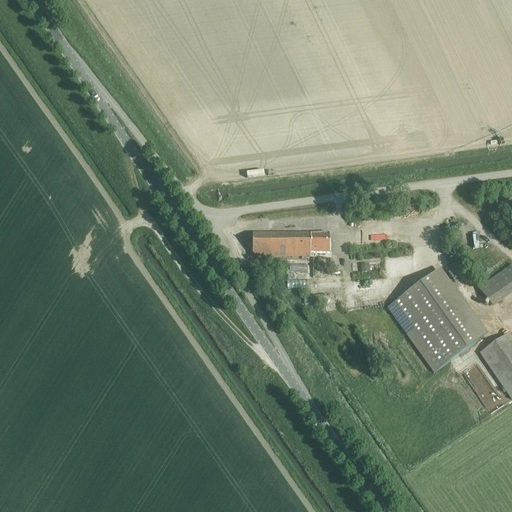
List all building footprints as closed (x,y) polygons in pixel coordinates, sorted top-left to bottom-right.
[(252,235),(252,257),(310,257),(310,254),(329,254),(329,235),(252,235)] [(511,267),(479,290),(493,309),(511,296),(511,267)] [(484,339),(435,274),(387,311),(436,375),(484,339)] [(309,283),(308,275),(291,277),(293,285),(309,283)] [(338,281),(317,281),(317,290),(338,290),(338,281)] [(479,355),(511,401),(511,399),(511,339),(509,334),(479,355)]
